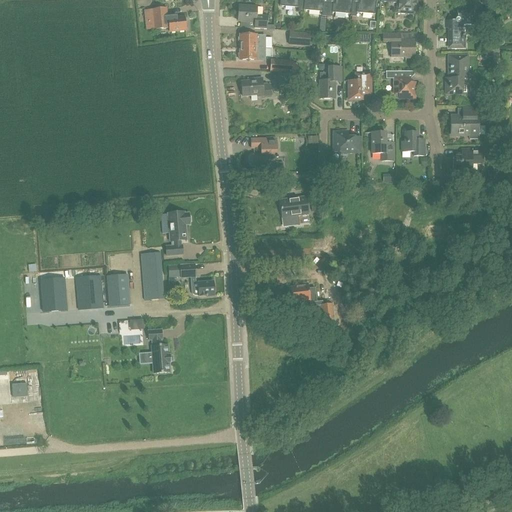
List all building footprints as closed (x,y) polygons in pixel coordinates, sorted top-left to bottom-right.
[(298,12),(304,13),(304,0),(280,0),(280,6),(299,8),(298,12)] [(322,16),(327,16),(328,3),(321,3),(321,0),(304,0),(304,13),(304,10),(322,12),(322,16)] [(350,16),(351,16),(351,0),(335,0),(335,4),(328,3),(327,16),(332,17),(332,13),(350,14),(350,16)] [(375,14),(376,0),(359,0),(359,4),(352,3),(352,0),(351,0),(351,16),(352,17),(356,17),(356,13),(375,14)] [(415,14),(416,0),(386,0),(386,2),(397,3),(397,12),(415,14)] [(255,22),(255,29),(267,30),(268,17),(257,16),(257,7),(249,7),(249,8),(239,7),(238,21),(255,22)] [(144,11),(145,17),(146,27),(154,26),(155,30),(169,29),(169,32),(186,30),(186,28),(187,27),(187,24),(186,23),(185,17),(177,18),(176,16),(167,17),(167,8),(144,11)] [(457,8),(457,17),(456,17),(455,18),(454,19),(454,20),(445,20),(445,28),(447,28),(448,35),(450,35),(450,48),(465,48),(465,34),(462,34),(462,25),(472,25),(472,11),(464,11),(464,8),(457,8)] [(310,33),(290,32),(289,44),(309,45),(310,33)] [(382,34),(382,42),(391,42),(391,57),(405,57),(405,58),(414,58),(414,41),(400,41),(400,33),(382,34)] [(342,44),(342,34),(332,34),(332,36),(325,36),(325,46),(342,45),(342,44)] [(240,36),(240,48),(265,48),(265,36),(256,36),(240,36)] [(240,61),(256,60),(256,61),(265,61),(265,48),(240,48),(240,61)] [(500,65),(499,48),(492,50),(492,48),(486,48),(486,53),(486,57),(493,57),(494,66),(500,65)] [(467,94),(466,56),(448,57),(448,79),(445,79),(445,87),(447,87),(447,94),(467,94)] [(293,73),(293,62),(271,61),(271,72),(293,73)] [(319,81),(319,89),(320,89),(320,99),(334,99),(334,82),(341,82),(341,68),(328,68),(328,74),(320,74),(320,81),(319,81)] [(398,99),(414,99),(414,72),(386,72),(386,79),(394,79),(394,94),(398,99)] [(293,73),(277,75),(278,91),(294,89),(293,73)] [(371,95),(371,74),(355,74),(355,81),(349,81),(349,99),(361,99),(361,95),(371,95)] [(272,96),(271,85),(263,86),(262,78),(249,79),(250,82),(241,83),(242,96),(251,96),(251,98),(272,96)] [(451,136),(469,136),(469,140),(478,140),(477,116),(475,116),(475,109),(467,109),(467,116),(451,116),(451,136)] [(360,153),(360,138),(347,138),(347,131),(340,131),(340,133),(334,133),(334,153),(360,153)] [(424,156),(424,142),(417,142),(417,132),(404,133),(404,142),(401,142),(401,152),(413,152),(413,157),(424,156)] [(393,161),(393,143),(385,143),(385,133),(371,133),(372,154),(381,154),(381,161),(393,161)] [(256,164),(258,164),(258,170),(273,169),(273,163),(277,163),(276,139),(251,140),(251,148),(255,148),(255,155),(254,156),(253,156),(253,157),(252,157),(252,158),(252,159),(252,160),(252,161),(253,162),(253,163),(254,163),(255,164),(256,164)] [(482,163),(482,150),(466,150),(466,157),(452,157),(452,170),(471,170),(471,163),(482,163)] [(436,209),(436,194),(423,194),(423,209),(436,209)] [(339,208),(360,207),(360,204),(354,204),(353,196),(338,197),(339,208)] [(307,198),(280,201),(283,218),(284,227),(300,225),(298,216),(309,215),(307,198)] [(183,255),(182,246),(181,246),(180,241),(186,240),(185,225),(190,224),(189,214),(184,214),(184,212),(168,214),(170,242),(174,241),(174,246),(166,247),(167,256),(183,255)] [(427,245),(444,241),(443,234),(434,236),(433,233),(425,235),(427,245)] [(327,257),(337,257),(338,247),(327,246),(327,257)] [(164,299),(164,296),(161,253),(140,254),(144,301),(164,299)] [(214,282),(196,284),(195,276),(195,265),(169,267),(169,270),(180,270),(181,278),(190,277),(191,292),(192,294),(194,296),(197,296),(199,296),(199,297),(215,296),(214,282)] [(100,275),(76,278),(79,310),(103,308),(100,275)] [(128,275),(107,277),(109,306),(130,305),(128,275)] [(64,278),(40,280),(43,313),(67,311),(64,278)] [(316,296),(315,288),(309,289),(309,284),(297,286),(298,288),(290,289),(291,292),(289,294),(290,299),(292,300),(292,303),(301,301),(301,303),(311,302),(311,303),(317,302),(316,296)] [(349,326),(341,327),(339,303),(332,304),(332,305),(320,306),(321,317),(322,317),(324,332),(322,332),(324,343),(336,342),(336,341),(350,339),(349,326)] [(139,324),(139,330),(144,329),(143,320),(130,320),(130,325),(139,324)] [(162,339),(162,330),(148,331),(148,340),(152,340),(152,346),(151,346),(152,354),(149,354),(150,364),(152,364),(153,374),(170,373),(169,363),(171,363),(170,355),(168,355),(168,345),(161,346),(161,340),(162,339)] [(348,364),(347,353),(337,354),(338,365),(348,364)] [(27,397),(26,384),(12,385),(13,398),(27,397)]
